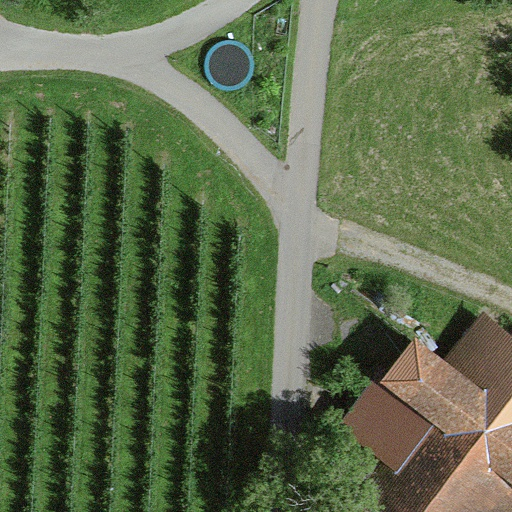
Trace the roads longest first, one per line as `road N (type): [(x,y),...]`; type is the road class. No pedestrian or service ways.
road 1 (unclassified): [(291,511),(320,0)]
road 2 (track): [(511,300),(307,231)]
